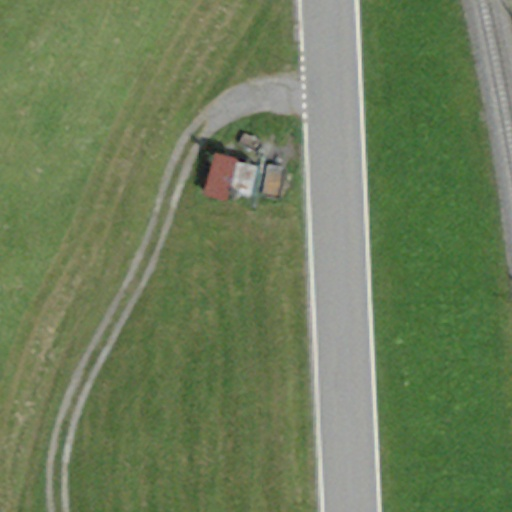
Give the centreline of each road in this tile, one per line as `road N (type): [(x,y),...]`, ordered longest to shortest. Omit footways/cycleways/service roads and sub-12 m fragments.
road 1 (track): [(333,97),(248,101),(196,131),(138,272),(85,373),(58,467),(63,511)]
road 2 (unclassified): [(329,0),(354,511)]
